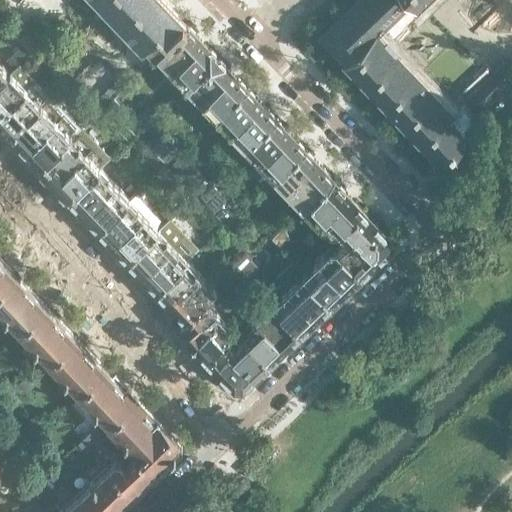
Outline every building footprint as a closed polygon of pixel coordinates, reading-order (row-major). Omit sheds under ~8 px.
[(187,24),(164,0),(97,0),(142,46),(144,45),(154,56),(157,53),(187,24)] [(455,111),(387,40),(405,22),(383,0),(357,0),(321,35),(431,151),(430,152),(438,160),(453,147),(454,148),(480,122),(473,114),(511,77),(511,69),(505,63),(455,111)] [(383,0),(405,22),(428,0),(383,0)] [(217,55),(187,24),(157,53),(186,84),(217,55)] [(246,86),(217,55),(186,84),(216,115),(246,86)] [(0,80),(9,72),(2,66),(0,67),(0,80)] [(40,103),(33,96),(30,99),(13,82),(16,78),(10,71),(9,72),(0,80),(0,123),(9,133),(40,103)] [(275,116),(246,86),(216,115),(245,145),(275,116)] [(70,135),(63,128),(60,131),(43,113),(46,110),(40,103),(9,133),(39,164),(69,136),(70,135)] [(304,147),(275,116),(245,145),(274,176),(304,147)] [(134,132),(128,125),(122,131),(129,138),(134,132)] [(98,167),(69,136),(39,164),(68,195),(98,167)] [(334,178),(304,147),(274,176),(303,207),(334,178)] [(164,163),(157,156),(151,161),(158,169),(164,163)] [(182,183),(164,164),(164,163),(158,169),(176,188),(182,183)] [(127,198),(98,167),(68,195),(98,226),(127,198)] [(363,209),(334,178),(303,207),(323,227),(327,227),(330,231),(340,231),(363,209)] [(157,228),(127,198),(98,226),(127,257),(157,228)] [(391,245),(391,239),(363,209),(340,231),(346,237),(337,246),(363,273),(391,245)] [(222,225),(215,217),(209,223),(216,230),(222,225)] [(186,259),(157,228),(127,257),(156,287),(186,259)] [(332,302),(363,273),(337,246),(330,245),(303,272),(332,302)] [(251,256),(244,248),(239,254),(246,261),(251,256)] [(0,288),(16,273),(13,270),(0,256),(0,288)] [(215,290),(186,259),(156,287),(185,317),(185,318),(206,298),(207,298),(215,290)] [(332,302),(303,272),(272,301),(301,331),(332,302)] [(46,305),(16,273),(0,288),(0,309),(20,330),(46,305)] [(229,335),(230,326),(225,321),(225,318),(207,298),(206,298),(185,318),(185,317),(176,326),(206,357),(229,335)] [(301,331),(272,301),(245,327),(245,333),(270,360),(301,331)] [(75,335),(46,305),(20,330),(49,360),(75,335)] [(242,388),(270,360),(245,333),(236,342),(229,335),(206,357),(235,387),(242,388)] [(105,367),(75,335),(49,360),(79,392),(105,367)] [(138,396),(127,385),(124,387),(105,367),(79,392),(109,424),(138,396)] [(22,386),(29,379),(24,374),(17,381),(22,386)] [(27,391),(34,384),(29,379),(22,386),(27,391)] [(168,427),(138,396),(109,424),(138,454),(139,455),(168,427)] [(103,432),(101,431),(97,425),(91,430),(98,437),(103,432)] [(133,492),(181,447),(181,446),(182,445),(182,444),(182,443),(182,442),(181,441),(168,427),(139,455),(138,454),(127,465),(121,459),(115,459),(108,466),(133,492)] [(98,437),(91,430),(86,435),(93,441),(98,437)] [(93,441),(86,435),(82,439),(88,445),(93,441)] [(88,445),(82,439),(77,443),(83,450),(88,445)] [(94,511),(111,511),(133,492),(108,466),(78,495),(94,511)] [(0,483),(9,475),(2,467),(0,468),(0,483)] [(26,505),(32,499),(27,494),(21,500),(26,505)] [(94,511),(78,495),(59,511),(94,511)] [(30,510),(37,504),(32,499),(26,505),(30,510)]
